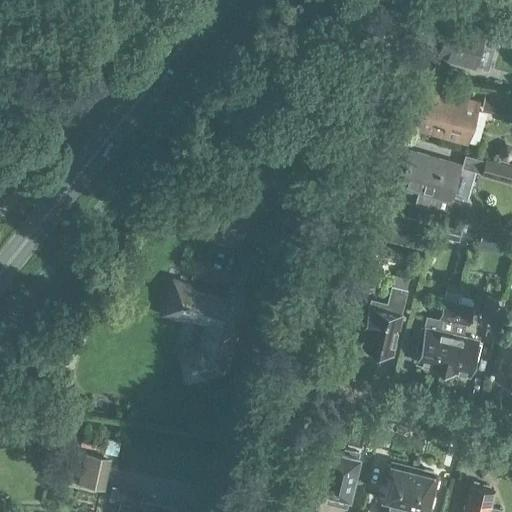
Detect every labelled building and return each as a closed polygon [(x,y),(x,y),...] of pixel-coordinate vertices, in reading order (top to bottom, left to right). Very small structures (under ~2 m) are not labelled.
[(448,21),(439,54),(474,64),(480,44),(494,48),(494,47),(498,34),(499,31),(491,29),(482,27),(481,30),(448,21)] [(511,28),(492,24),(491,29),(499,31),(498,34),(508,36),(509,37),(510,31),(511,28)] [(418,125),(466,139),(477,103),(428,89),(418,125)] [(511,94),(507,94),(502,114),(511,116),(511,94)] [(268,148),(261,154),(256,173),(260,183),(270,186),(278,178),(282,161),(279,151),(268,148)] [(401,170),(396,186),(412,191),(413,187),(419,189),(450,198),(451,195),(461,198),(469,170),(459,167),(460,165),(412,151),(406,172),(401,170)] [(511,164),(486,157),(485,159),(482,173),(481,174),(511,182),(511,181),(511,180),(511,164)] [(419,189),(415,204),(442,212),(466,219),(466,218),(471,201),(461,198),(451,195),(450,198),(419,189)] [(390,213),(384,238),(420,247),(426,222),(390,213)] [(464,221),(441,216),(436,235),(459,240),(464,221)] [(484,225),(480,242),(504,248),(508,231),(484,225)] [(395,275),(392,286),(407,289),(410,278),(395,275)] [(369,328),(364,346),(391,352),(397,330),(398,330),(402,315),(401,315),(407,289),(392,286),(386,311),(370,307),(365,327),(369,328)] [(182,288),(176,309),(186,312),(210,319),(203,345),(182,350),(189,376),(224,367),(238,318),(252,310),(243,293),(228,301),(192,291),(182,288)] [(502,299),(487,295),(481,319),(496,323),(502,299)] [(422,344),(418,361),(444,367),(459,302),(447,300),(444,299),(439,318),(443,319),(440,329),(441,329),(440,331),(424,327),(422,327),(418,343),(422,344)] [(459,302),(444,367),(469,373),(473,357),(477,358),(481,341),(463,337),(463,335),(464,335),(466,325),(469,325),(474,306),(473,306),(459,302)] [(500,365),(496,380),(511,383),(511,341),(504,340),(502,340),(496,364),(500,365)] [(359,456),(358,455),(359,452),(344,448),(343,452),(329,448),(326,464),(322,463),(321,468),(324,469),(319,490),(350,497),(359,456)] [(76,482),(102,488),(109,457),(83,451),(76,482)] [(387,463),(378,495),(391,498),(387,511),(401,511),(412,469),(400,466),(401,463),(392,461),(391,464),(387,463)] [(412,469),(401,511),(414,511),(416,505),(429,508),(437,476),(433,475),(434,471),(425,469),(424,472),(412,469)] [(503,511),(504,508),(489,505),(493,489),(491,488),(489,485),(483,483),(480,485),(472,483),(464,511),(503,511)] [(119,501),(116,511),(182,511),(172,510),(173,506),(138,499),(140,490),(119,485),(115,500),(119,501)]
